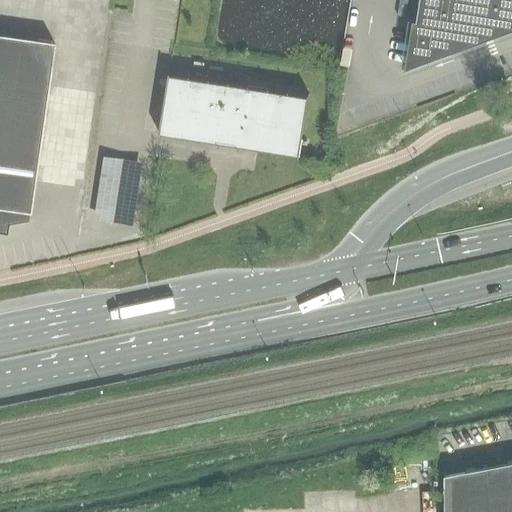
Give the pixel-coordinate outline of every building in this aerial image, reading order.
[(412,19),(404,68),(511,28),(511,0),(419,0),(416,20),(412,19)] [(0,225),(27,220),(43,109),(53,41),(0,33),(0,225)] [(158,134),(219,143),(229,145),(298,156),(308,93),(168,71),(158,134)] [(249,74),(240,73),(239,80),(247,81),(249,74)] [(511,511),(511,461),(444,474),(444,511),(511,511)]
